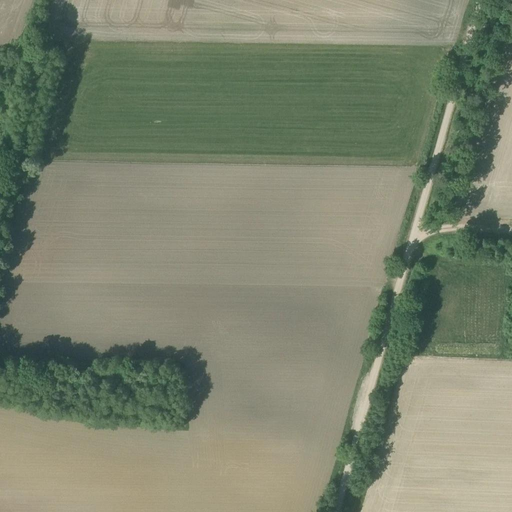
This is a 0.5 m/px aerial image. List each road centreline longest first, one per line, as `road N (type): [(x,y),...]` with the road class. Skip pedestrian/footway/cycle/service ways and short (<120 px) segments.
road 1 (unclassified): [(414,229),(332,511)]
road 2 (unclassified): [(477,0),(414,229)]
